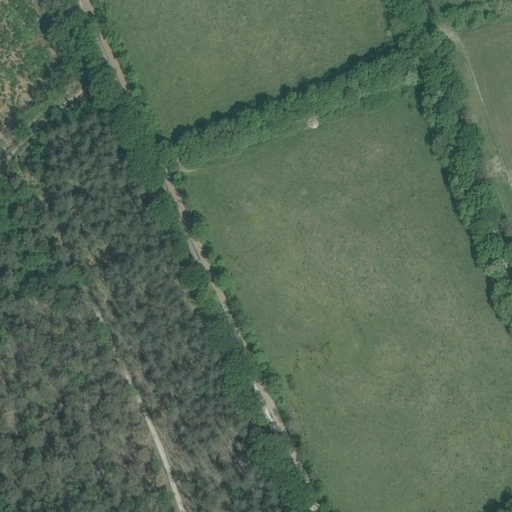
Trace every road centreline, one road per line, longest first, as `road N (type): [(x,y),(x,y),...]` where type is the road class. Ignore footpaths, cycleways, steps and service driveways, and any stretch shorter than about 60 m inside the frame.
road 1 (track): [(319,511),(85,0)]
road 2 (track): [(511,268),(412,0)]
